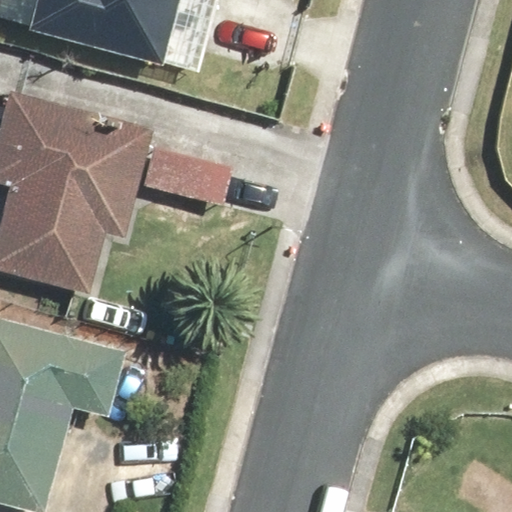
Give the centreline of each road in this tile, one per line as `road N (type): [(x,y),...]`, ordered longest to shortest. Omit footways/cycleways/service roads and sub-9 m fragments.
road 1 (residential): [(353,253),(288,511)]
road 2 (residential): [(420,0),(353,253)]
road 3 (residential): [(511,300),(353,253)]
